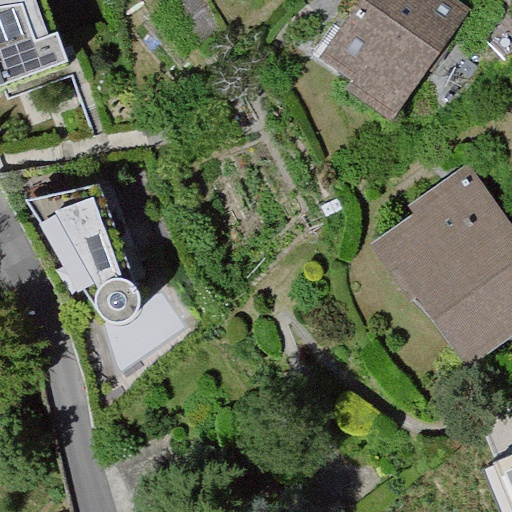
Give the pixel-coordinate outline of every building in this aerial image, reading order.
[(0,0),(0,86),(67,64),(46,0),(0,0)] [(205,10),(196,0),(176,0),(163,11),(179,31),(205,10)] [(469,11),(453,0),(359,0),(321,54),(353,77),(347,85),(394,117),(469,11)] [(50,313),(133,294),(104,172),(21,191),(50,313)] [(511,231),(471,172),(415,210),(423,221),(372,256),(384,274),(391,269),(456,363),(511,325),(511,231)] [(511,467),(501,471),(511,498),(511,467)]
